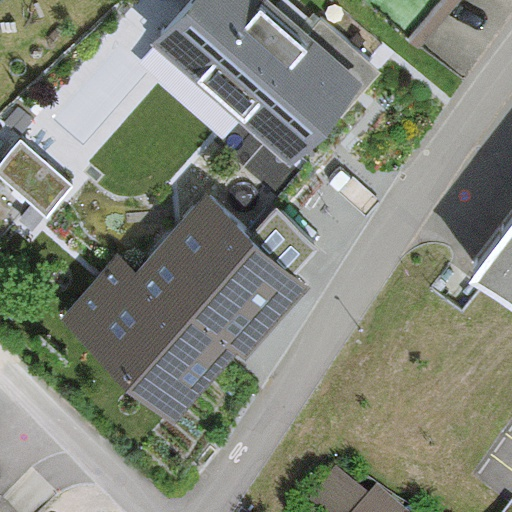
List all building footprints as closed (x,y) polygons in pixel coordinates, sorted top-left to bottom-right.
[(312,24),(285,0),(177,0),(152,29),(291,152),(335,102),(350,85),(364,70),(312,24)] [(322,12),(312,24),(364,70),(350,85),(335,102),(343,109),(382,66),(322,12)] [(72,178),(22,135),(0,159),(0,163),(48,205),(72,178)] [(119,245),(63,308),(175,408),(238,338),(246,345),(310,275),(208,184),(138,262),(119,245)] [(511,205),(471,258),(511,289),(511,205)] [(408,511),(378,486),(370,497),(338,470),(302,511),(408,511)]
